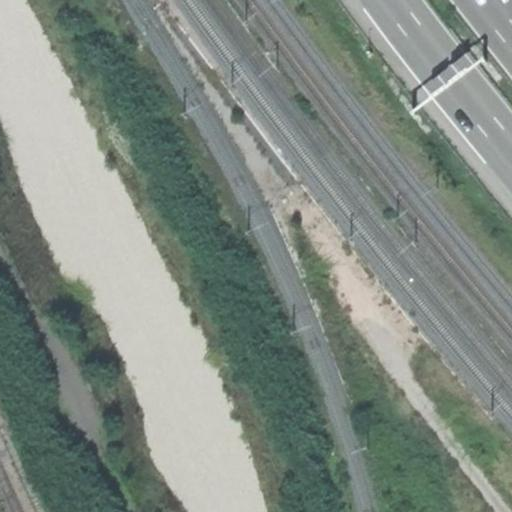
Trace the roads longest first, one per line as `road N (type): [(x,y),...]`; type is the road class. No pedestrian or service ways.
road 1 (track): [(503,511),(411,385),(301,205)]
road 2 (track): [(126,511),(0,261)]
road 3 (trunk): [(392,0),(511,154)]
